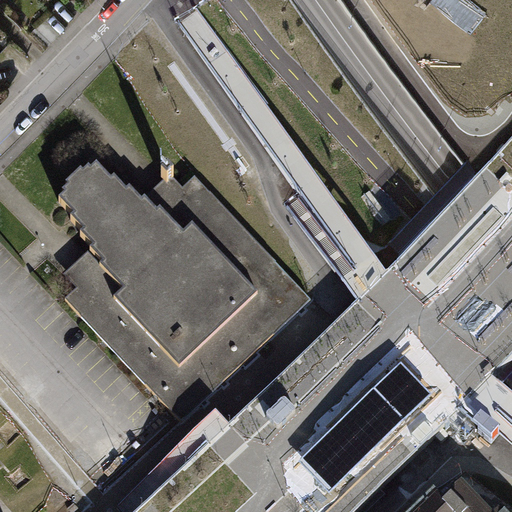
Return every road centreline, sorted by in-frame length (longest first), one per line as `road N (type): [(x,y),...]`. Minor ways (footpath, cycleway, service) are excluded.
road 1 (motorway): [(511,207),(202,511)]
road 2 (motorway): [(291,511),(511,293)]
road 3 (residential): [(312,0),(440,194)]
road 4 (residential): [(0,134),(129,0)]
